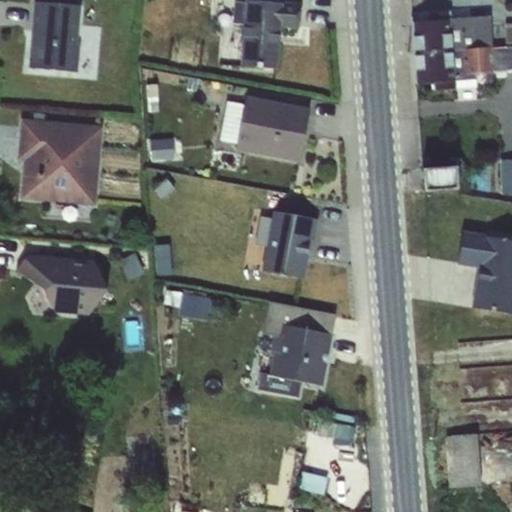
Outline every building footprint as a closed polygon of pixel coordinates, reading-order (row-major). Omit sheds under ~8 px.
[(245,1),(240,66),(276,69),(279,27),(298,28),(300,5),(245,1)] [(34,2),(28,68),(76,73),(82,6),(34,2)] [(426,20),(450,19),(450,12),(426,13),(426,20)] [(455,81),(432,84),(433,91),(476,87),(475,74),(511,70),(511,23),(505,24),(504,47),(492,47),(489,18),(450,19),(452,51),(455,81)] [(450,19),(426,20),(412,21),(415,53),(452,51),(450,19)] [(452,51),(415,53),(417,85),(432,84),(455,81),(452,51)] [(245,99),(235,148),(299,160),(309,111),(245,99)] [(23,123),(20,157),(27,157),(23,196),(91,202),(98,130),(23,123)] [(511,159),(500,160),(501,196),(511,195),(511,159)] [(454,167),(422,169),(423,190),(456,188),(454,167)] [(277,194),(275,208),(313,211),(314,197),(277,194)] [(274,211),(262,272),(302,279),(310,236),(313,237),(316,220),(274,211)] [(473,262),(472,306),(511,307),(511,232),(457,230),(456,262),(473,262)] [(26,254),(17,269),(44,291),(55,313),(90,316),(107,289),(94,260),(26,254)] [(279,324),(269,376),(322,386),(331,335),(279,324)] [(301,382),(269,376),(259,373),(256,388),(298,396),(301,382)] [(477,434),(445,436),(448,487),(481,486),(477,434)] [(288,448),(281,484),(294,486),(301,451),(288,448)]
